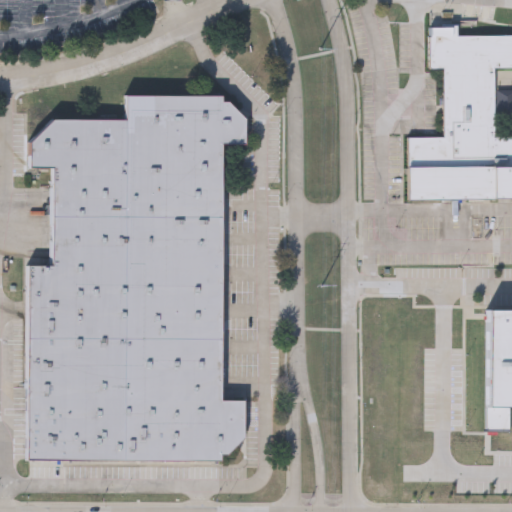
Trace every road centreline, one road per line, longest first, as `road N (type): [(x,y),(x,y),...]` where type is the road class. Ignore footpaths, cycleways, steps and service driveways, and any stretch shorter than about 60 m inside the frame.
road 1 (residential): [(273,0),(293,68),(296,511)]
road 2 (residential): [(351,511),(344,68),(328,0)]
road 3 (residential): [(0,72),(64,68),(124,52),(232,0)]
road 4 (secondary): [(297,348),(316,435),(320,511)]
